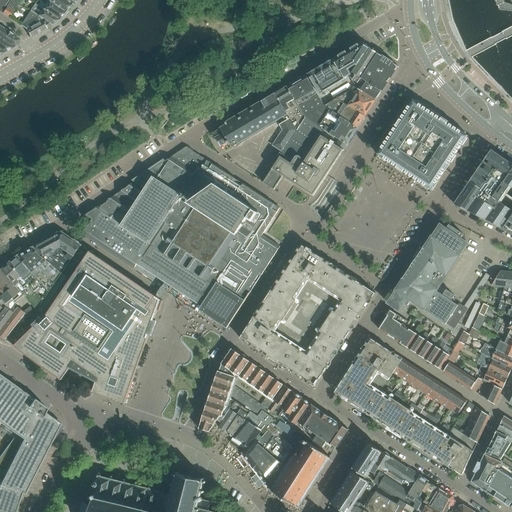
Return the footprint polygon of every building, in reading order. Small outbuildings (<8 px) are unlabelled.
[(0,0),(0,11),(1,12),(9,0),(0,0)] [(9,18),(19,3),(14,0),(11,0),(3,13),(9,18)] [(59,20),(65,12),(46,0),(37,0),(43,4),(40,7),(59,20)] [(46,0),(65,12),(71,4),(64,0),(46,0)] [(52,25),(59,20),(35,4),(30,11),(41,18),(52,25)] [(47,29),(41,18),(30,11),(21,25),(26,29),(31,38),(47,29)] [(0,37),(14,47),(19,45),(19,39),(6,30),(0,25),(0,37)] [(0,37),(0,49),(4,53),(14,47),(0,37)] [(361,43),(308,74),(320,94),(346,79),(345,78),(351,74),(347,67),(355,63),(357,66),(369,48),(361,43)] [(378,49),(392,58),(393,57),(378,48),(377,47),(377,48),(378,49)] [(378,53),(369,48),(350,77),(354,86),(355,88),(378,53)] [(398,67),(378,53),(355,88),(375,101),(398,67)] [(365,118),(336,99),(324,106),(306,75),(287,86),(298,104),(306,118),(325,131),(339,140),(347,144),(347,145),(365,118)] [(276,93),(298,131),(306,118),(298,104),(287,86),(276,93)] [(365,118),(375,101),(355,88),(336,99),(365,118)] [(280,125),(283,131),(274,146),(284,152),(298,131),(276,93),(220,127),(221,129),(213,134),(216,139),(221,147),(228,143),(228,144),(230,143),(233,148),(284,118),(286,122),(280,125)] [(442,118),(440,117),(439,118),(432,114),(433,113),(413,100),(377,154),(432,190),(468,136),(448,123),(447,124),(441,120),(442,118)] [(263,183),(266,185),(267,185),(274,190),(283,176),(313,196),(341,154),(339,153),(339,154),(331,149),(332,147),(331,143),(332,143),(331,142),(322,136),(325,131),(306,118),(298,131),(284,152),(283,153),(263,183)] [(335,146),(343,150),(347,144),(339,140),(335,146)] [(91,222),(83,234),(134,268),(137,264),(185,296),(201,307),(199,310),(227,329),(246,299),(276,253),(280,247),(263,235),(280,208),(195,153),(187,147),(84,217),(83,218),(91,222)] [(511,215),(511,163),(492,150),(454,204),(503,228),(511,215)] [(511,215),(503,228),(505,229),(511,232),(511,215)] [(403,279),(395,291),(396,291),(387,303),(389,304),(399,311),(404,303),(407,306),(411,300),(424,310),(424,309),(446,324),(454,329),(458,324),(468,309),(464,307),(459,304),(458,306),(451,301),(453,299),(455,296),(447,291),(443,296),(436,291),(440,286),(460,256),(467,245),(468,243),(463,239),(461,238),(464,235),(453,228),(449,225),(447,229),(440,225),(432,237),(424,248),(403,279)] [(44,258),(62,274),(81,246),(62,232),(34,247),(44,258)] [(240,338),(315,387),(376,293),(336,267),(312,252),(313,251),(307,247),(307,248),(301,245),(240,338)] [(34,247),(18,256),(49,292),(62,274),(44,258),(34,247)] [(89,252),(82,247),(76,256),(83,261),(89,252)] [(14,347),(61,380),(69,369),(74,371),(74,374),(75,374),(77,374),(78,374),(87,378),(95,382),(92,393),(124,404),(161,300),(92,254),(81,270),(78,268),(47,315),(14,347)] [(49,293),(18,256),(2,270),(37,311),(49,293)] [(80,260),(76,257),(68,268),(73,271),(80,260)] [(37,311),(2,270),(0,271),(0,336),(5,340),(18,324),(19,326),(37,311)] [(511,273),(501,272),(492,286),(505,287),(511,288),(511,273)] [(486,274),(464,307),(468,309),(458,324),(469,329),(493,279),(486,274)] [(501,301),(511,305),(511,294),(504,291),(501,301)] [(511,316),(511,305),(501,301),(498,310),(511,316)] [(409,322),(389,309),(386,314),(388,316),(379,329),(401,343),(409,330),(406,328),(409,322)] [(511,318),(510,322),(500,317),(497,322),(502,325),(511,329),(511,318)] [(511,329),(502,325),(500,329),(509,334),(505,343),(511,346),(511,329)] [(401,343),(409,349),(417,335),(409,330),(401,343)] [(409,349),(417,354),(425,340),(417,335),(409,349)] [(335,392),(462,475),(473,451),(375,387),(396,355),(370,338),(335,392)] [(511,346),(505,343),(498,339),(494,348),(511,357),(511,346)] [(417,354),(425,359),(433,346),(425,340),(417,354)] [(511,357),(494,348),(485,343),(484,347),(482,349),(481,352),(482,353),(511,369),(511,368),(511,357)] [(425,359),(433,364),(441,351),(433,346),(425,359)] [(275,379),(232,349),(222,364),(264,394),(275,379)] [(441,351),(433,364),(441,370),(450,356),(441,351)] [(511,369),(482,353),(479,358),(479,359),(478,363),(481,365),(508,378),(511,369)] [(393,373),(402,378),(411,364),(402,359),(393,373)] [(463,371),(449,363),(444,371),(457,380),(463,371)] [(411,364),(402,378),(410,384),(419,370),(411,364)] [(508,378),(481,365),(480,371),(486,374),(483,379),(503,388),(508,378)] [(427,375),(419,370),(410,384),(418,389),(427,375)] [(236,377),(218,371),(199,429),(209,432),(218,420),(221,423),(231,408),(226,407),(236,377)] [(469,388),(475,379),(463,371),(457,380),(469,388)] [(0,473),(4,476),(0,484),(0,511),(15,511),(22,493),(25,494),(61,424),(45,413),(47,409),(34,399),(13,385),(0,375),(0,423),(16,435),(0,456),(0,473)] [(427,375),(418,389),(426,394),(435,380),(427,375)] [(469,388),(476,392),(483,380),(479,377),(477,380),(475,379),(469,388)] [(426,394),(434,399),(443,385),(435,380),(426,394)] [(283,385),(278,381),(265,400),(264,400),(261,405),(268,410),(275,401),(273,400),(283,385)] [(493,384),(486,399),(495,405),(503,389),(493,384)] [(434,399),(442,405),(451,391),(443,385),(434,399)] [(285,386),(275,401),(268,410),(267,412),(277,418),(278,417),(280,414),(275,411),(279,404),(283,407),(293,391),(285,386)] [(459,396),(451,391),(442,405),(450,410),(459,396)] [(280,414),(278,417),(286,422),(303,398),(295,393),(280,414)] [(459,396),(450,410),(458,415),(467,401),(459,396)] [(312,404),(303,398),(300,401),(286,422),(285,423),(295,430),(298,425),(312,404)] [(221,423),(218,426),(234,437),(251,412),(235,401),(231,408),(221,423)] [(474,410),(472,416),(486,425),(490,416),(469,402),(467,406),(474,410)] [(348,430),(312,404),(298,425),(295,430),(304,436),(305,435),(332,453),(348,430)] [(251,412),(234,437),(249,447),(259,435),(262,431),(273,418),(262,411),(258,417),(251,412)] [(486,425),(472,416),(468,424),(482,434),(486,425)] [(511,431),(511,420),(504,416),(500,425),(511,431)] [(285,424),(282,427),(293,434),(293,435),(291,436),(300,442),(303,437),(295,431),(285,424)] [(463,433),(478,443),(482,434),(468,424),(463,433)] [(511,441),(511,431),(500,425),(486,453),(501,459),(511,441)] [(249,463),(250,464),(273,438),(272,438),(274,436),(268,431),(262,438),(259,435),(249,447),(243,454),(250,463),(249,463)] [(290,453),(273,438),(272,439),(250,464),(266,483),(282,464),(282,463),(290,453)] [(293,457),(271,491),(298,508),(331,457),(306,441),(293,457)] [(410,511),(413,508),(400,501),(398,504),(377,491),(375,495),(371,492),(375,486),(365,479),(371,471),(382,452),(369,444),(363,455),(353,468),(362,475),(361,476),(352,470),(331,503),(344,511),(343,511),(410,511)] [(391,458),(382,452),(371,471),(378,476),(374,482),(379,485),(378,487),(400,501),(413,508),(418,500),(423,490),(429,482),(391,458)] [(487,491),(502,462),(485,454),(472,482),(487,491)] [(509,506),(511,501),(511,476),(499,469),(487,491),(509,506)] [(222,511),(220,511),(219,511),(214,511),(210,511),(210,509),(209,509),(211,502),(213,501),(212,500),(210,501),(203,500),(203,499),(202,497),(200,497),(202,492),(204,493),(205,491),(202,490),(204,483),(207,483),(207,481),(205,480),(205,478),(203,478),(203,480),(180,474),(180,472),(178,472),(178,474),(175,473),(174,475),(177,476),(175,484),(172,483),(172,485),(175,486),(173,494),(162,491),(163,488),(161,488),(160,491),(150,488),(151,485),(149,485),(148,488),(138,485),(138,482),(136,482),(136,485),(125,482),(126,479),(124,479),(123,482),(122,481),(123,475),(116,473),(114,479),(113,479),(114,476),(112,476),(111,478),(101,476),(102,473),(100,472),(99,475),(96,475),(93,486),(94,488),(96,488),(94,497),(91,496),(90,498),(93,499),(91,506),(83,504),(80,511),(222,511)] [(452,496),(429,482),(423,490),(429,493),(428,494),(449,507),(453,499),(452,496)] [(429,493),(423,490),(418,500),(440,511),(447,511),(449,507),(428,494),(429,493)] [(440,511),(418,500),(413,508),(419,511),(440,511)]
